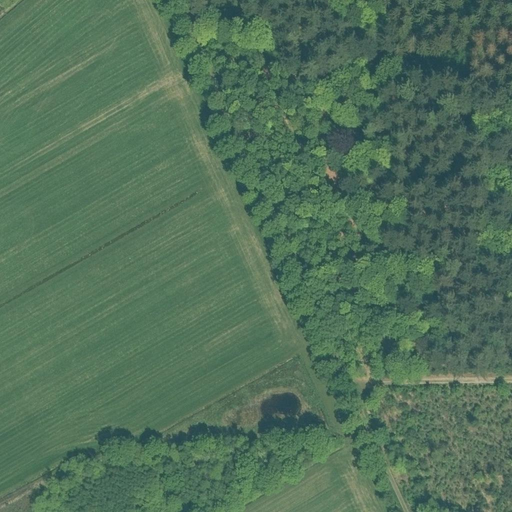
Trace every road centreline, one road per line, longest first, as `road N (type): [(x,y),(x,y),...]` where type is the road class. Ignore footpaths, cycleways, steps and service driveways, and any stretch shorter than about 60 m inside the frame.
road 1 (track): [(179,0),(405,511)]
road 2 (track): [(511,385),(344,385)]
